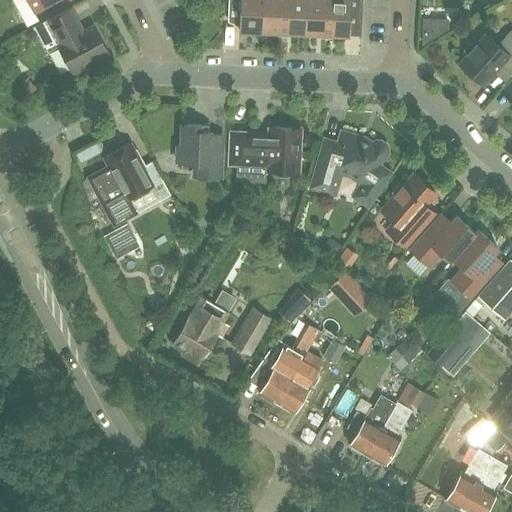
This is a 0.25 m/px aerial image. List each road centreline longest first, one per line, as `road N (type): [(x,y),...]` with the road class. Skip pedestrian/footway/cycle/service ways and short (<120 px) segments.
road 1 (secondary): [(183,511),(120,434),(0,214)]
road 2 (residential): [(122,511),(0,285)]
road 3 (residential): [(166,75),(400,86)]
road 4 (residential): [(0,156),(137,78),(166,75)]
road 5 (residential): [(296,455),(144,364)]
road 6 (residential): [(400,86),(511,178)]
